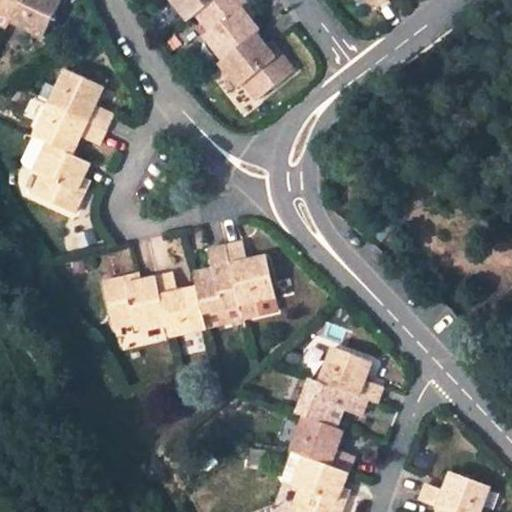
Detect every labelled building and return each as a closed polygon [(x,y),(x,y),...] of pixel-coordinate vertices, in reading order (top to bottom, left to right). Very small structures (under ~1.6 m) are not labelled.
[(0,0),(0,2),(12,8),(15,0),(0,0)] [(15,0),(12,8),(7,16),(42,34),(60,1),(59,0),(15,0)] [(178,0),(186,10),(194,4),(198,0),(178,0)] [(198,0),(194,4),(206,20),(200,25),(219,50),(253,24),(256,22),(240,0),(198,0)] [(253,24),(219,50),(214,54),(233,78),(239,74),(252,91),(291,63),(278,46),(273,50),(253,24)] [(58,61),(40,95),(93,123),(101,109),(83,98),(93,79),(58,61)] [(40,95),(23,126),(60,146),(71,126),(87,135),(93,123),(40,95)] [(66,183),(79,156),(60,146),(23,126),(12,147),(15,155),(27,162),(18,184),(60,206),(70,185),(66,183)] [(213,248),(222,301),(223,306),(261,299),(254,261),(232,264),(229,246),(213,248)] [(179,274),(182,291),(186,313),(223,306),(222,301),(213,248),(195,251),(199,270),(179,274)] [(158,274),(142,278),(151,326),(153,337),(189,330),(186,313),(182,291),(162,295),(158,274)] [(120,332),(151,326),(142,278),(112,283),(111,276),(89,280),(99,329),(118,325),(120,332)] [(300,384),(346,401),(356,406),(363,390),(344,383),(352,363),(316,347),(300,384)] [(290,380),(276,415),(283,418),(316,430),(324,409),(341,415),(346,401),(300,384),(290,380)] [(269,454),(282,459),(324,475),(331,457),(314,451),(321,432),(316,430),(283,418),(269,454)] [(314,503),(324,475),(282,459),(269,454),(260,478),(262,482),(276,487),(268,509),(275,511),(317,511),(321,505),(314,503)] [(406,484),(400,500),(417,506),(430,511),(458,511),(468,488),(431,473),(423,491),(406,484)]
